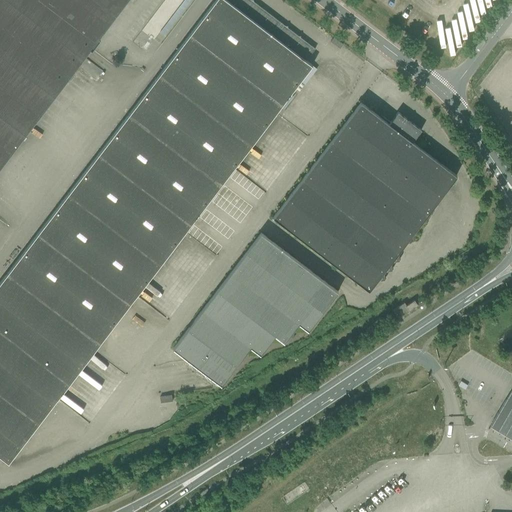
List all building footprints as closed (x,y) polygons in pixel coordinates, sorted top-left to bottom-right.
[(215,0),(56,208),(0,282),(0,455),(9,462),(313,65),(306,60),(315,49),(251,0),(215,0)] [(0,0),(0,166),(91,48),(92,49),(100,38),(99,37),(126,0),(0,0)] [(191,0),(164,0),(143,31),(154,39),(160,31),(166,36),(191,0)] [(331,41),(340,48),(343,44),(334,37),(331,41)] [(361,102),(273,217),(369,290),(376,280),(385,279),(383,271),(392,269),(391,261),(399,260),(398,252),(457,175),(412,141),(421,130),(398,112),(390,122),(382,116),(381,117),(361,102)] [(338,291),(261,233),(173,348),(192,363),(194,371),(202,370),(203,379),(211,378),(212,386),(221,384),(250,347),(260,354),(275,335),(284,342),(299,323),(308,330),(338,291)] [(399,318),(406,313),(418,305),(414,300),(406,305),(404,302),(393,310),(399,318)] [(373,323),(377,330),(386,324),(382,317),(373,323)] [(366,328),(370,334),(371,334),(376,331),(372,325),(366,328)] [(467,389),(469,385),(462,380),(459,384),(467,389)] [(511,388),(493,419),(492,422),(511,434),(511,388)]
